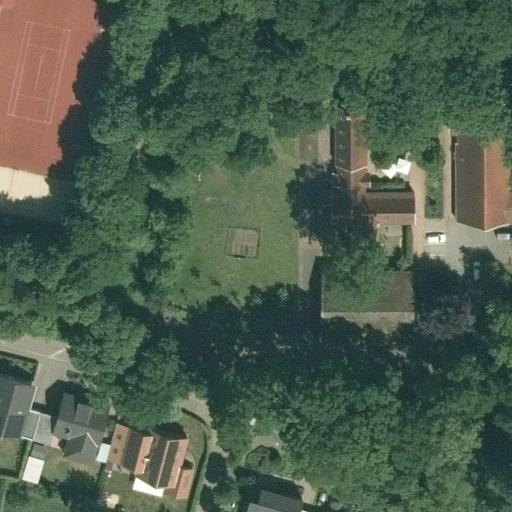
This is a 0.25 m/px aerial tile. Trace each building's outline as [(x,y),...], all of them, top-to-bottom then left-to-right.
[(511,186),(508,187),(507,94),(456,95),(456,112),(449,112),(449,131),(454,131),(455,218),(511,217),(511,186)] [(415,218),(415,215),(415,186),(366,186),(366,100),(334,100),(334,218),(415,218)] [(322,300),(414,298),(414,263),(321,264),(322,300)] [(0,426),(32,433),(39,406),(29,404),(34,379),(0,371),(0,426)] [(39,406),(32,433),(51,438),(54,429),(66,432),(62,449),(95,457),(110,398),(62,386),(56,411),(39,406)] [(179,464),(187,435),(148,425),(136,472),(165,479),(163,488),(186,494),(193,467),(179,464)] [(38,479),(44,443),(27,440),(21,476),(38,479)] [(243,511),(296,511),(302,491),(253,477),(243,511)]
